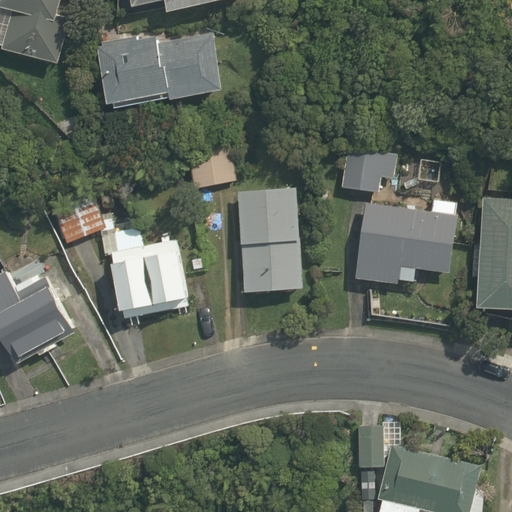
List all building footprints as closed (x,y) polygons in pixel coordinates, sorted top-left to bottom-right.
[(57,15),(61,0),(0,0),(0,1),(0,6),(0,7),(13,10),(4,45),(3,48),(59,63),(71,18),(57,15)] [(161,0),(164,0),(167,12),(219,0),(130,0),(132,7),(161,0)] [(13,10),(0,7),(0,43),(4,45),(13,10)] [(214,33),(160,43),(159,35),(139,39),(138,36),(102,42),(103,45),(98,46),(108,104),(114,103),(114,107),(170,97),(170,100),(225,90),(214,33)] [(187,142),(195,188),(238,181),(230,135),(187,142)] [(342,187),(381,193),(383,177),(395,179),(399,155),(348,147),(342,187)] [(298,187),(238,191),(245,292),(304,289),(298,187)] [(68,243),(108,228),(95,192),(54,207),(68,243)] [(511,198),(483,197),(477,307),(511,308),(511,198)] [(407,208),(367,203),(356,278),(399,284),(400,280),(415,282),(417,269),(451,274),(460,215),(457,214),(459,203),(434,199),(432,212),(416,209),(416,206),(407,205),(407,208)] [(178,239),(112,252),(125,318),(191,305),(178,239)] [(0,326),(19,362),(77,331),(48,276),(42,279),(40,274),(15,287),(7,272),(0,276),(0,326)] [(360,466),(385,465),(384,425),(359,425),(360,466)] [(470,511),(482,463),(392,442),(379,498),(382,498),(380,511),(379,511),(420,511),(421,507),(439,511),(470,511)]
